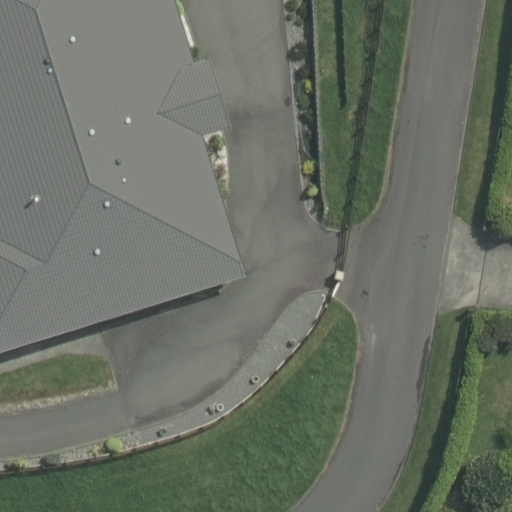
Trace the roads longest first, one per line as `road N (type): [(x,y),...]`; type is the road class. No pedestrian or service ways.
road 1 (residential): [(449,0),(384,428),(338,511)]
road 2 (unknown): [(0,447),(66,435),(138,401),(203,354),(237,309),(249,250)]
